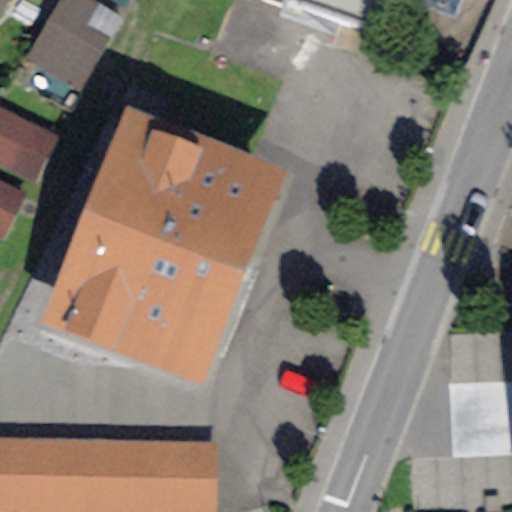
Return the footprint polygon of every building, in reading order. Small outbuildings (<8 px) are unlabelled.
[(0,0),(0,9),(11,15),(18,0),(0,0)] [(100,0),(63,0),(35,65),(92,90),(127,11),(100,0)] [(273,0),(352,28),(362,0),(374,4),(375,0),(405,0),(456,19),(463,0),(273,0)] [(0,105),(0,162),(39,181),(61,133),(0,105)] [(262,193),(141,146),(72,322),(192,370),(221,297),(227,299),(241,262),(235,260),(262,193)] [(0,175),(0,237),(9,242),(34,193),(0,175)] [(0,511),(45,511),(203,511),(205,450),(0,446),(0,511)]
